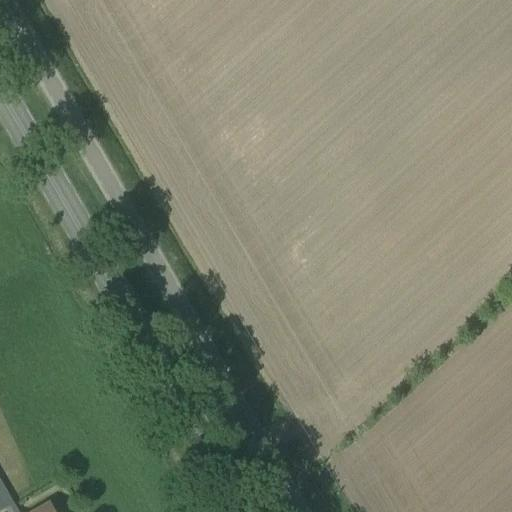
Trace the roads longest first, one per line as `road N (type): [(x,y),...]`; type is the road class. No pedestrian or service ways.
road 1 (unclassified): [(289,511),(0,6)]
road 2 (primary): [(238,511),(0,96)]
